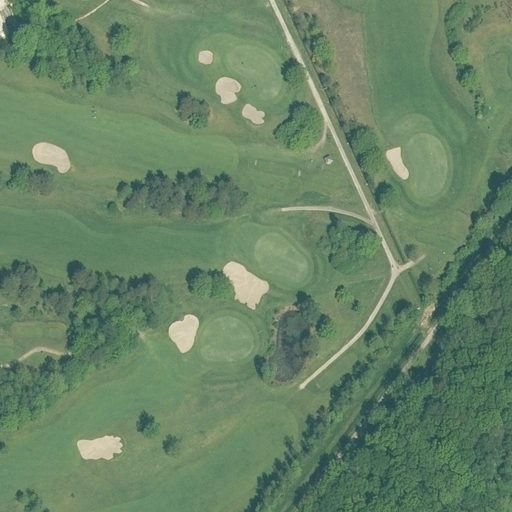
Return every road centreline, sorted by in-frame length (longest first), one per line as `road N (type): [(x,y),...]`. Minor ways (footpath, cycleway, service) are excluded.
road 1 (tertiary): [(511,262),(322,511)]
road 2 (track): [(271,0),(396,273)]
road 3 (track): [(511,453),(444,469),(367,453)]
